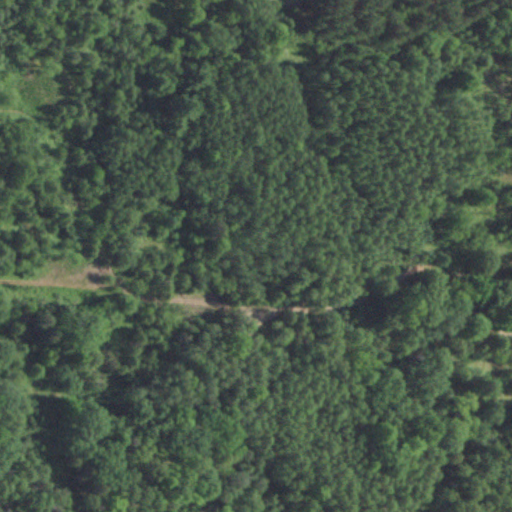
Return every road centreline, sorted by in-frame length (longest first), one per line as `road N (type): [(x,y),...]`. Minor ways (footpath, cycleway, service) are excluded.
road 1 (track): [(511,325),(478,309),(450,272),(420,255),(343,295),(259,305),(243,328),(257,472),(233,511)]
road 2 (track): [(259,305),(222,289),(0,270)]
